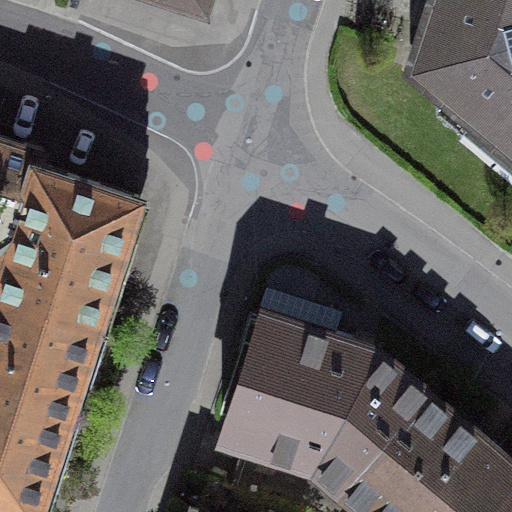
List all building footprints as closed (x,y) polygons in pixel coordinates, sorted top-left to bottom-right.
[(511,0),(434,0),(430,15),(414,64),(511,145),(511,0)] [(0,134),(0,243),(6,246),(38,146),(32,144),(25,142),(25,143),(0,134)] [(0,264),(0,287),(98,320),(102,308),(139,194),(39,162),(40,157),(41,157),(44,148),(38,146),(6,246),(0,264)] [(35,511),(66,418),(98,320),(0,287),(0,500),(34,511),(35,511)] [(400,421),(427,388),(376,346),(315,326),(261,308),(222,427),(250,437),(235,484),(320,511),(345,511),(360,495),(341,480),(394,416),(400,421)] [(511,511),(511,458),(466,421),(427,388),(400,421),(394,416),(341,480),(360,495),(380,511),(511,511)] [(380,511),(360,495),(345,511),(380,511)]
